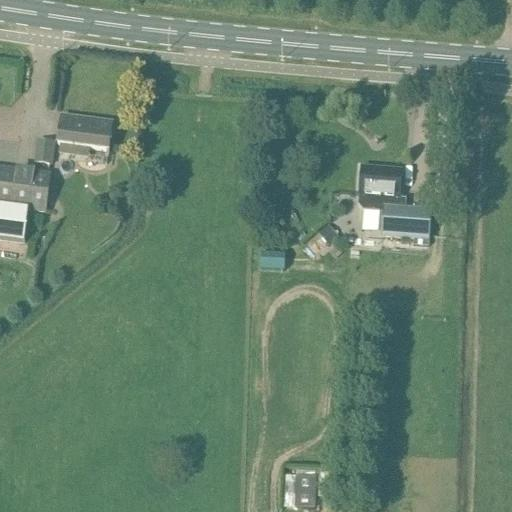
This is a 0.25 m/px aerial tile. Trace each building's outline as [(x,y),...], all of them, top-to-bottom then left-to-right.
[(108,152),(109,144),(112,124),(84,121),(84,124),(63,121),(63,118),(62,118),(58,145),(108,152)] [(53,144),(37,141),(34,162),(50,165),(53,144)] [(0,169),(0,239),(25,243),(29,212),(45,214),(50,177),(0,169)] [(363,213),(386,214),(384,239),(429,243),(432,212),(406,210),(407,201),(399,200),(401,172),(362,169),(360,197),(358,207),(363,213)] [(328,227),(318,235),(329,248),(339,240),(328,227)] [(319,240),(312,246),(317,252),(325,246),(319,240)] [(261,255),(261,271),(285,272),(286,256),(261,255)] [(320,475),(318,499),(334,500),(336,476),(320,475)] [(296,479),(294,510),(314,511),(316,480),(296,479)]
